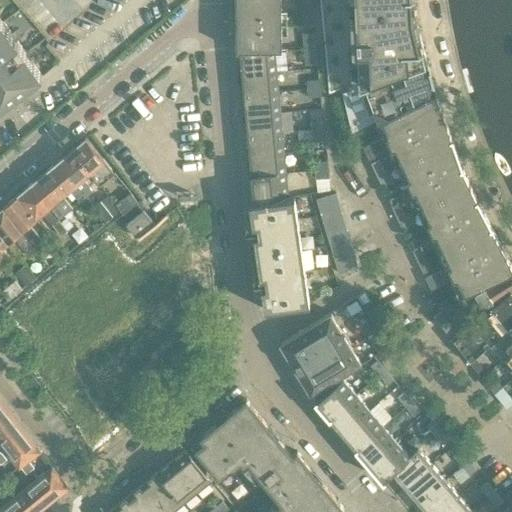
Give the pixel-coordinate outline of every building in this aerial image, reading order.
[(239,50),(240,50),(275,49),(282,49),(281,0),(235,0),(236,47),(239,50)] [(301,0),(301,8),(314,7),(313,0),(301,0)] [(320,0),(329,94),(342,90),(343,93),(359,88),(427,62),(415,15),(414,0),(320,0)] [(301,8),(302,17),(315,16),(314,7),(301,8)] [(315,16),(302,17),(303,25),(315,24),(315,16)] [(0,106),(41,75),(0,19),(0,106)] [(303,33),(304,42),(317,41),(316,32),(303,33)] [(304,42),(305,49),(317,48),(317,41),(304,42)] [(305,49),(305,56),(318,55),(317,48),(305,49)] [(240,50),(242,74),(277,71),(275,49),(240,50)] [(318,55),(305,56),(306,65),(319,64),(318,55)] [(352,133),(381,119),(436,92),(434,85),(429,68),(427,62),(359,88),(343,93),(352,133)] [(242,74),(244,95),(279,92),(277,71),(242,74)] [(308,80),(308,89),(321,88),(320,79),(308,80)] [(321,88),(308,89),(309,97),(322,96),(321,88)] [(244,95),(245,115),(280,112),(279,92),(244,95)] [(464,294),(482,286),(483,287),(511,271),(511,266),(477,200),(462,168),(437,95),(436,92),(381,119),(389,135),(363,147),(369,160),(395,148),(409,178),(406,180),(412,193),(415,191),(430,222),(427,223),(433,236),(436,235),(450,265),(425,277),(431,290),(457,278),(464,294)] [(322,106),(309,108),(310,120),(323,118),(322,106)] [(245,115),(247,135),(282,132),(280,112),(245,115)] [(310,120),(311,128),(324,127),(323,118),(310,120)] [(324,127),(311,128),(311,137),(325,137),(324,127)] [(311,137),(311,128),(297,129),(298,139),(311,137)] [(247,135),(249,156),(284,153),(282,132),(247,135)] [(86,138),(72,149),(90,173),(100,185),(114,174),(86,138)] [(72,149),(58,161),(86,196),(92,192),(83,180),(90,173),(72,149)] [(249,156),(251,176),(286,173),(284,153),(249,156)] [(371,163),(382,187),(390,183),(379,159),(371,163)] [(315,161),(315,170),(328,169),(327,160),(315,161)] [(58,161),(45,172),(64,196),(71,189),(88,211),(94,206),(86,196),(58,161)] [(328,169),(315,170),(316,179),(328,178),(329,177),(328,169)] [(45,172),(31,184),(59,219),(66,213),(73,207),(64,196),(45,172)] [(253,197),(253,202),(288,197),(286,173),(251,176),(253,197)] [(328,178),(316,179),(317,191),(330,189),(328,178)] [(43,212),(52,225),(62,237),(68,232),(58,220),(59,219),(31,184),(17,195),(36,219),(43,212)] [(336,193),(326,196),(329,207),(339,204),(336,193)] [(3,207),(31,243),(38,250),(45,244),(29,224),(36,219),(17,195),(3,207)] [(248,203),(256,256),(302,250),(297,220),(294,196),(288,197),(253,202),(248,203)] [(316,199),(320,210),(329,207),(326,196),(316,199)] [(392,207),(403,230),(411,226),(400,203),(392,207)] [(329,207),(332,216),(342,213),(339,204),(329,207)] [(14,237),(23,249),(30,257),(38,250),(31,243),(3,207),(0,209),(0,232),(8,242),(14,237)] [(320,210),(322,219),(332,216),(329,207),(320,210)] [(154,226),(150,221),(143,212),(127,226),(127,227),(129,225),(139,237),(138,238),(139,239),(155,227),(154,226)] [(332,216),(334,224),(344,221),(342,213),(332,216)] [(322,219),(325,227),(334,224),(332,216),(322,219)] [(334,224),(337,233),(347,230),(344,221),(334,224)] [(325,227),(327,236),(337,233),(334,224),(325,227)] [(337,233),(340,241),(349,238),(347,230),(337,233)] [(0,232),(0,261),(4,266),(11,260),(2,248),(8,242),(0,232)] [(327,236),(330,244),(340,241),(337,233),(327,236)] [(340,241),(342,250),(352,247),(349,238),(340,241)] [(330,244),(332,253),(342,250),(340,241),(330,244)] [(412,250),(423,274),(432,270),(420,246),(412,250)] [(342,250),(345,258),(354,255),(352,247),(342,250)] [(302,250),(256,256),(264,310),(309,303),(304,269),(302,250)] [(332,253),(335,261),(345,258),(342,250),(332,253)] [(354,255),(345,258),(348,270),(358,267),(354,255)] [(345,258),(335,261),(338,273),(348,270),(345,258)] [(485,309),(497,301),(511,290),(511,271),(483,287),(474,292),(485,309)] [(476,357),(491,346),(511,328),(511,290),(497,301),(451,339),(470,362),(476,357)] [(447,318),(440,309),(433,313),(440,323),(447,318)] [(299,377),(300,378),(351,347),(331,313),(279,344),(280,346),(289,359),(288,359),(290,362),(299,376),(299,377)] [(456,331),(447,318),(440,323),(450,336),(456,331)] [(386,327),(369,337),(379,354),(396,344),(386,327)] [(511,328),(491,346),(503,360),(511,352),(511,328)] [(351,347),(300,378),(300,380),(301,379),(309,393),(310,395),(362,364),(351,347)] [(511,352),(503,360),(511,370),(511,352)] [(486,369),(476,357),(470,362),(479,374),(486,369)] [(371,367),(379,376),(386,370),(377,361),(371,367)] [(386,370),(379,376),(387,386),(394,380),(386,370)] [(315,401),(329,418),(351,399),(357,395),(343,378),(337,383),(315,401)] [(494,392),(502,385),(496,378),(488,385),(494,392)] [(511,403),(511,396),(502,385),(494,392),(507,408),(511,403)] [(397,397),(406,407),(412,401),(404,392),(397,397)] [(329,418),(342,433),(364,415),(370,410),(357,395),(351,399),(329,418)] [(236,458),(240,462),(246,462),(257,475),(253,479),(256,483),(261,480),(275,497),(276,496),(281,497),(281,503),(284,507),(278,511),(272,511),(270,511),(339,511),(343,509),(340,504),(297,451),(292,455),(250,404),(246,400),(242,403),(241,403),(226,416),(217,423),(191,445),(219,479),(230,469),(227,465),(236,458)] [(412,401),(406,407),(414,417),(420,411),(412,401)] [(0,412),(0,435),(16,423),(5,409),(0,412)] [(342,433),(356,449),(378,430),(383,426),(370,410),(364,415),(342,433)] [(426,425),(435,435),(441,429),(433,420),(426,425)] [(0,435),(0,442),(8,452),(27,436),(16,423),(0,435)] [(356,449),(369,464),(391,446),(396,441),(383,426),(378,430),(356,449)] [(441,429),(435,435),(443,445),(450,439),(441,429)] [(27,436),(8,452),(19,466),(38,451),(27,436)] [(383,481),(392,473),(391,472),(404,461),(410,457),(409,455),(396,441),(391,446),(369,464),(383,481)] [(392,473),(405,487),(432,464),(418,448),(409,455),(410,457),(404,461),(391,472),(392,473)] [(186,449),(171,461),(196,491),(211,479),(186,449)] [(453,457),(461,466),(468,460),(460,451),(453,457)] [(468,460),(461,466),(470,476),(476,470),(468,460)] [(34,467),(29,461),(25,464),(29,470),(34,467)] [(171,461),(157,472),(182,503),(196,491),(171,461)] [(25,464),(21,467),(25,473),(29,470),(25,464)] [(405,487),(418,503),(445,480),(432,464),(405,487)] [(51,468),(37,480),(52,499),(67,487),(51,468)] [(157,472),(143,483),(166,511),(171,511),(182,503),(157,472)] [(37,480),(23,491),(21,493),(36,511),(52,499),(37,480)] [(418,503),(425,511),(439,511),(459,495),(445,480),(418,503)] [(480,488),(488,497),(495,491),(486,482),(480,488)] [(166,511),(143,483),(129,495),(143,511),(166,511)] [(495,491),(488,497),(496,507),(503,501),(495,491)] [(36,511),(21,493),(5,506),(10,511),(36,511)] [(143,511),(129,495),(115,506),(120,511),(143,511)] [(439,511),(470,511),(472,511),(459,495),(439,511)] [(222,501),(212,510),(213,511),(224,511),(228,509),(222,501)]
